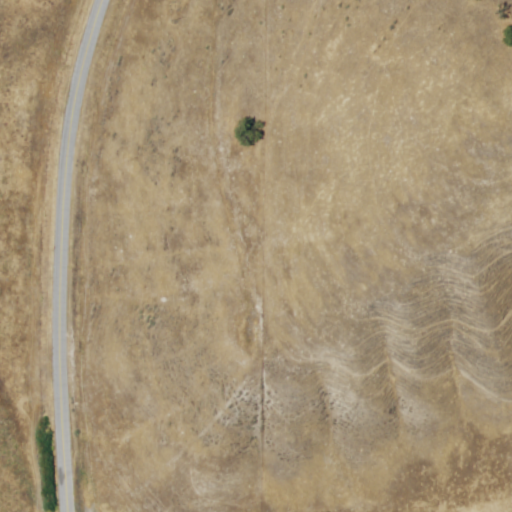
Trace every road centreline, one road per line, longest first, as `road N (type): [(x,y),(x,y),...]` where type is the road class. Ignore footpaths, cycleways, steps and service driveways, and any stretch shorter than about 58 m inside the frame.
road 1 (tertiary): [(65,511),(63,195),(76,91),(106,0)]
road 2 (track): [(511,497),(357,511)]
